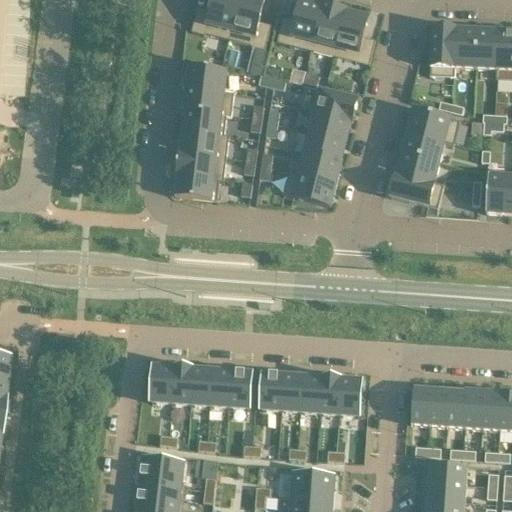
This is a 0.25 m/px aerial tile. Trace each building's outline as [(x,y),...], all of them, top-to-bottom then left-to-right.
[(228,43),(239,0),(213,0),(210,13),(198,10),(191,35),(205,38),(206,37),(228,43)] [(239,0),(228,43),(251,48),(251,50),(265,53),(271,28),(259,25),(265,0),(239,0)] [(277,45),(312,54),(324,9),(323,9),(301,3),(296,23),(283,20),(277,45)] [(345,14),(346,15),(346,13),(323,8),(323,9),(324,9),(312,54),(333,60),(345,14)] [(368,20),(346,15),(345,14),(333,60),(369,68),(375,44),(363,40),(368,20)] [(454,71),(456,32),(432,31),(430,80),(454,81),(455,71),(454,71)] [(454,71),(455,71),(475,72),(477,33),(456,32),(454,71)] [(475,72),(496,73),(497,73),(499,33),(477,33),(475,72)] [(511,34),(499,33),(497,73),(496,73),(496,83),(511,83),(511,34)] [(224,96),(224,95),(227,74),(189,69),(186,92),(224,96)] [(316,79),(307,76),(303,89),(313,92),(316,79)] [(271,91),(273,82),(261,79),(258,88),(271,91)] [(273,82),(271,91),(283,94),(286,85),(273,82)] [(184,114),(185,114),(185,113),(227,118),(226,119),(231,120),(234,96),(224,95),(224,96),(186,92),(184,114)] [(351,124),(350,125),(352,126),(357,103),(316,92),(310,115),(314,116),(315,115),(351,124)] [(439,113),(450,116),(452,108),(440,106),(439,113)] [(464,111),(452,108),(450,116),(462,119),(464,111)] [(252,121),(262,123),(264,110),(254,109),(252,121)] [(445,145),(445,146),(454,148),(460,124),(413,112),(407,136),(445,145)] [(224,140),(224,139),(226,119),(227,118),(185,113),(185,114),(182,135),(224,140)] [(269,114),(267,127),(277,128),(279,116),(269,114)] [(315,115),(314,116),(309,136),(345,145),(350,125),(351,124),(315,115)] [(484,126),(492,127),(494,127),(495,119),(483,118),(483,126),(484,126)] [(507,119),(495,119),(494,127),(504,127),(506,127),(507,119)] [(262,123),(252,121),(250,134),(260,136),(262,123)] [(491,139),(491,135),(492,127),(484,126),(483,138),(491,139)] [(275,141),(277,128),(267,127),(266,140),(275,141)] [(504,127),(494,127),(492,127),(491,135),(503,135),(504,127)] [(224,140),(182,135),(180,155),(180,156),(226,162),(229,139),(224,139),(224,140)] [(340,166),(340,165),(345,145),(309,136),(304,157),(340,166)] [(401,156),(440,166),(445,146),(445,145),(407,136),(401,156)] [(246,164),(256,166),(257,153),(248,151),(246,164)] [(489,167),(490,155),(482,154),(481,166),(489,167)] [(223,184),(226,162),(180,156),(180,155),(179,155),(176,178),(177,179),(177,178),(219,183),(219,184),(223,184)] [(440,166),(401,156),(396,177),(434,187),(435,186),(440,166)] [(261,170),(271,171),(273,159),(263,157),(261,170)] [(299,178),(336,188),(341,166),(340,165),(340,166),(304,157),(299,177),(299,178)] [(256,166),(246,164),(244,177),(254,178),(256,166)] [(80,181),(82,167),(71,165),(69,179),(80,181)] [(269,184),(271,171),(261,170),(259,182),(269,184)] [(299,178),(299,177),(290,175),(284,198),(330,209),(336,188),(299,178)] [(444,189),(435,186),(434,187),(396,177),(390,200),(428,210),(438,212),(444,189)] [(509,218),(511,179),(489,177),(486,217),(509,218)] [(177,178),(177,179),(175,200),(216,205),(219,184),(219,183),(177,178)] [(474,185),(473,197),(481,198),(482,186),(474,185)] [(242,186),(240,199),(250,200),(252,187),(242,186)] [(480,210),(481,198),(473,197),(472,209),(480,210)] [(438,212),(428,210),(426,218),(437,218),(438,212)] [(0,360),(0,380),(6,381),(8,361),(0,360)] [(154,369),(151,406),(172,407),(174,371),(154,369)] [(174,371),(172,407),(191,409),(193,372),(174,371)] [(193,372),(191,409),(210,410),(212,373),(193,372)] [(212,373),(210,410),(229,411),(232,375),(212,373)] [(232,375),(229,411),(249,413),(252,376),(232,375)] [(264,377),(261,414),(281,415),(284,378),(264,377)] [(284,378),(281,415),(301,416),(303,380),(284,378)] [(303,380),(301,416),(320,418),(322,381),(303,380)] [(322,381),(320,418),(339,419),(341,382),(322,381)] [(341,382),(339,419),(359,420),(362,384),(341,382)] [(414,391),(411,428),(430,430),(432,393),(414,391)] [(432,393),(430,430),(447,431),(450,394),(432,393)] [(450,394),(447,431),(465,432),(467,395),(450,394)] [(467,395),(465,432),(482,433),(484,396),(467,395)] [(484,396),(482,433),(499,435),(502,398),(484,396)] [(511,398),(502,398),(499,435),(511,435),(511,398)] [(161,439),(160,449),(168,450),(169,440),(161,439)] [(169,440),(168,450),(177,451),(178,441),(169,440)] [(199,444),(198,454),(206,455),(207,445),(199,444)] [(207,445),(206,455),(214,456),(216,446),(207,445)] [(244,449),(243,459),(252,460),(252,449),(244,449)] [(252,449),(252,460),(260,461),(261,450),(252,449)] [(416,451),(415,460),(428,461),(428,451),(416,451)] [(428,451),(428,461),(440,462),(441,452),(428,451)] [(289,452),(289,462),(297,463),(298,453),(289,452)] [(298,453),(297,463),(306,464),(306,453),(298,453)] [(450,453),(450,463),(462,464),(463,454),(450,453)] [(328,454),(327,465),(336,465),(336,455),(328,454)] [(463,454),(462,464),(475,464),(476,455),(463,454)] [(336,455),(336,465),(344,466),(345,456),(336,455)] [(485,455),(485,465),(497,466),(498,456),(485,455)] [(498,456),(497,466),(510,467),(510,457),(498,456)] [(142,460),(139,486),(180,491),(184,465),(142,460)] [(207,463),(205,481),(206,481),(217,483),(219,465),(207,463)] [(430,468),(429,486),(466,489),(467,470),(430,468)] [(292,475),(290,502),(332,505),(334,478),(292,475)] [(488,477),(488,490),(498,491),(498,478),(488,477)] [(511,479),(504,479),(503,491),(511,491),(511,479)] [(206,481),(204,494),(215,495),(217,483),(206,481)] [(139,486),(136,511),(142,511),(177,511),(180,491),(139,486)] [(429,486),(428,503),(465,506),(466,489),(429,486)] [(256,491),(255,499),(266,500),(270,500),(271,492),(267,491),(256,490),(256,491)] [(488,490),(487,503),(497,503),(498,491),(488,490)] [(511,491),(503,491),(503,504),(511,504),(511,491)] [(204,494),(203,506),(214,508),(215,495),(204,494)] [(255,511),(262,511),(265,511),(266,501),(266,500),(255,499),(255,511)] [(290,502),(289,511),(331,511),(332,505),(290,502)] [(428,503),(426,511),(464,511),(465,506),(428,503)]
